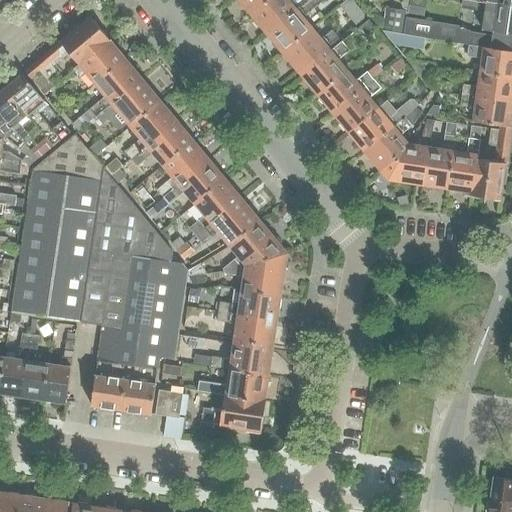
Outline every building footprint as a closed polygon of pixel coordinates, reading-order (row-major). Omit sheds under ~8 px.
[(240,0),(241,0),(239,1),(251,15),(269,0),(240,0)] [(266,33),(266,34),(307,0),(290,0),(290,1),(289,0),(269,0),(251,15),(262,29),(264,28),(267,32),(266,33)] [(321,0),(307,0),(266,34),(268,36),(269,34),(272,38),(271,39),(282,53),(312,28),(303,17),(313,8),(322,1),(321,0)] [(348,0),(339,7),(354,26),(355,26),(365,18),(350,0),(348,0)] [(409,0),(407,14),(423,16),(425,1),(419,0),(409,0)] [(461,0),(460,9),(483,13),(481,30),(495,32),(511,35),(511,34),(511,5),(480,0),(461,0)] [(383,32),(404,35),(407,18),(408,12),(385,8),(382,31),(383,32)] [(44,57),(50,64),(53,68),(63,60),(70,55),(78,64),(79,66),(108,43),(111,40),(100,27),(99,27),(91,18),(82,26),(80,24),(68,35),(69,36),(54,48),(55,49),(44,57)] [(511,52),(511,34),(511,35),(495,32),(494,36),(470,32),(461,26),(407,18),(404,35),(424,38),(468,45),(511,52)] [(365,36),(375,29),(368,21),(359,28),(365,36)] [(309,63),(347,32),(339,24),(331,30),(321,38),(312,28),(282,53),(294,67),(295,65),(298,69),(296,70),(298,72),(301,70),(301,69),(309,63)] [(424,38),(404,35),(383,32),(391,42),(423,46),(424,38)] [(349,35),(312,66),(304,73),(301,75),(303,77),(304,76),(307,80),(306,81),(317,95),(347,70),(338,58),(349,50),(348,49),(355,43),(349,35)] [(72,69),(72,70),(79,78),(84,73),(94,86),(123,62),(122,60),(125,59),(116,48),(114,50),(108,43),(79,66),(78,64),(72,69)] [(511,52),(468,45),(466,56),(480,58),(478,73),(511,77),(511,52)] [(58,74),(53,68),(50,64),(44,57),(35,65),(49,81),(49,82),(58,74)] [(400,60),(391,67),(396,73),(405,66),(400,60)] [(95,116),(140,81),(133,73),(136,71),(127,61),(124,63),(123,62),(94,86),(103,97),(89,109),(95,116)] [(425,65),(407,62),(414,71),(420,77),(425,65)] [(39,89),(49,81),(35,65),(26,73),(32,80),(39,89)] [(378,65),(368,73),(374,80),(383,72),(378,65)] [(347,70),(317,95),(329,109),(330,107),(333,111),(331,112),(333,114),(374,80),(368,73),(366,71),(356,80),(347,70)] [(511,77),(478,73),(476,86),(462,85),(461,95),(511,102),(511,77)] [(5,88),(31,119),(30,120),(45,138),(51,146),(52,146),(60,140),(38,113),(47,106),(28,81),(21,74),(8,85),(10,86),(6,89),(5,87),(5,88)] [(374,80),(333,114),(334,115),(336,114),(339,117),(337,119),(348,133),(379,107),(370,96),(380,88),(374,80)] [(49,82),(49,81),(39,89),(44,95),(53,87),(49,82)] [(126,124),(148,107),(156,100),(154,99),(157,97),(148,86),(145,88),(140,81),(95,116),(101,125),(107,119),(114,128),(117,130),(119,130),(126,124)] [(0,114),(11,129),(24,144),(25,146),(25,145),(32,140),(22,127),(30,120),(31,119),(5,88),(0,91),(0,114)] [(506,127),(510,128),(511,115),(511,109),(511,105),(511,104),(511,102),(461,95),(459,105),(473,107),(471,122),(506,127)] [(397,109),(395,111),(387,101),(379,108),(379,107),(348,133),(360,146),(362,145),(364,149),(363,150),(364,151),(416,108),(409,100),(398,109),(397,109)] [(139,139),(124,151),(124,152),(131,159),(177,121),(176,120),(174,122),(168,116),(171,114),(162,103),(159,105),(158,103),(151,110),(128,127),(139,139)] [(438,107),(432,106),(427,115),(437,117),(438,107)] [(89,108),(71,123),(77,131),(95,116),(89,109),(89,108)] [(416,108),(364,151),(366,153),(367,152),(370,155),(368,157),(380,170),(404,150),(409,142),(401,133),(411,126),(420,113),(416,108)] [(0,138),(4,139),(4,134),(11,129),(0,114),(0,138)] [(420,185),(421,185),(428,146),(429,141),(434,121),(428,120),(426,121),(420,144),(409,142),(404,150),(380,170),(388,180),(416,184),(416,182),(421,183),(420,185)] [(177,121),(131,159),(137,166),(151,154),(161,167),(191,142),(190,141),(192,139),(183,128),(181,130),(175,124),(178,122),(177,121)] [(454,136),(456,124),(446,122),(444,135),(442,148),(428,146),(421,185),(441,188),(441,186),(448,187),(453,150),(455,137),(454,136)] [(481,127),(471,126),(469,138),(467,152),(453,150),(448,187),(450,187),(452,190),(460,191),(461,189),(472,191),(477,159),(480,140),(479,139),(481,127)] [(511,132),(501,130),(490,129),(488,145),(496,146),(494,161),(477,159),(472,191),(471,196),(492,199),(498,200),(498,197),(501,198),(511,132)] [(26,209),(11,311),(102,325),(91,406),(98,407),(97,408),(122,411),(143,415),(144,415),(145,413),(151,414),(157,369),(158,369),(160,358),(174,360),(175,354),(176,354),(188,276),(189,272),(188,271),(182,263),(172,262),(173,252),(137,209),(116,184),(109,177),(93,157),(73,135),(32,169),(26,209)] [(0,159),(21,163),(21,159),(9,152),(2,151),(4,139),(0,138),(0,159)] [(45,138),(29,151),(36,159),(52,146),(51,146),(45,138)] [(106,147),(101,140),(89,150),(94,157),(106,147)] [(171,178),(156,190),(162,198),(209,160),(208,159),(206,161),(200,154),(203,152),(194,141),(191,143),(191,142),(161,167),(171,178)] [(25,146),(19,151),(26,156),(33,162),(36,159),(29,151),(25,145),(25,146)] [(21,163),(20,165),(28,166),(33,162),(26,156),(22,160),(21,159),(21,163)] [(0,171),(19,174),(20,165),(21,163),(0,159),(0,171)] [(118,169),(121,166),(116,159),(106,167),(112,174),(118,169)] [(209,160),(162,198),(163,199),(168,205),(183,193),(193,205),(223,181),(222,180),(224,178),(215,167),(213,169),(207,162),(209,160)] [(112,174),(109,177),(116,184),(125,177),(118,169),(112,174)] [(202,216),(188,228),(189,229),(194,236),(195,236),(241,198),(240,197),(238,199),(232,193),(235,191),(226,180),(223,182),(223,181),(193,205),(197,209),(202,216)] [(136,201),(147,192),(141,184),(130,193),(136,201)] [(0,203),(2,204),(15,206),(16,198),(16,195),(0,192),(0,203)] [(16,198),(15,206),(22,207),(23,199),(16,198)] [(247,226),(255,220),(253,218),(256,216),(250,209),(247,205),(245,207),(239,201),(241,199),(241,198),(195,236),(200,243),(215,231),(225,243),(247,226)] [(163,199),(146,213),(151,219),(168,205),(163,199)] [(257,223),(250,229),(227,246),(236,257),(221,268),(222,271),(285,255),(280,245),(276,241),(274,243),(267,235),(270,233),(261,222),(258,224),(257,223)] [(180,239),(172,245),(178,252),(185,245),(180,239)] [(178,252),(177,252),(185,261),(185,260),(194,253),(187,244),(185,245),(178,252)] [(285,255),(222,271),(223,274),(242,276),(240,290),(278,295),(278,294),(281,295),(283,281),(280,280),(282,270),(284,271),(286,265),(285,255)] [(188,271),(189,272),(188,276),(203,274),(198,265),(188,271)] [(204,282),(203,274),(188,276),(189,284),(204,282)] [(199,291),(190,290),(188,302),(197,304),(199,291)] [(219,301),(218,310),(217,312),(277,321),(277,320),(274,319),(275,311),(278,311),(280,297),(277,297),(278,295),(240,290),(238,304),(219,301)] [(232,340),(260,344),(270,345),(270,343),(273,344),(275,330),(272,330),(274,321),(277,322),(277,321),(217,312),(216,320),(235,323),(232,340)] [(15,394),(21,395),(30,334),(21,332),(19,350),(17,350),(16,357),(5,356),(0,387),(0,394),(15,396),(15,394)] [(30,334),(21,395),(27,396),(27,398),(43,401),(49,362),(36,361),(37,353),(37,352),(39,335),(30,334)] [(66,402),(74,341),(65,339),(63,357),(61,356),(60,364),(49,362),(43,401),(59,403),(59,401),(66,402)] [(228,370),(269,376),(269,374),(266,374),(267,365),(270,366),(272,352),(269,351),(269,349),(260,348),(232,344),(229,359),(210,356),(209,366),(228,369),(228,370)] [(209,366),(210,356),(194,353),(193,363),(209,366)] [(164,366),(163,374),(176,376),(177,368),(164,366)] [(269,376),(228,370),(225,384),(198,380),(198,382),(189,381),(188,389),(224,394),(262,400),(263,392),(266,393),(269,376)] [(170,391),(166,417),(179,419),(183,388),(171,385),(170,391)] [(159,390),(155,415),(166,417),(170,391),(159,390)] [(265,401),(262,400),(224,394),(222,408),(211,406),(210,408),(204,407),(201,422),(230,426),(230,428),(248,431),(248,429),(260,431),(260,429),(262,429),(263,420),(262,420),(262,417),(265,404),(264,403),(265,401)] [(511,511),(511,478),(493,477),(490,502),(488,504),(487,511),(511,511)] [(5,492),(5,494),(0,493),(0,511),(19,511),(22,495),(5,492)] [(43,511),(45,500),(39,499),(39,497),(22,495),(19,511),(43,511)] [(67,511),(69,502),(51,499),(51,501),(45,500),(43,511),(67,511)] [(73,502),(71,511),(95,511),(96,508),(90,507),(91,505),(73,502)]
